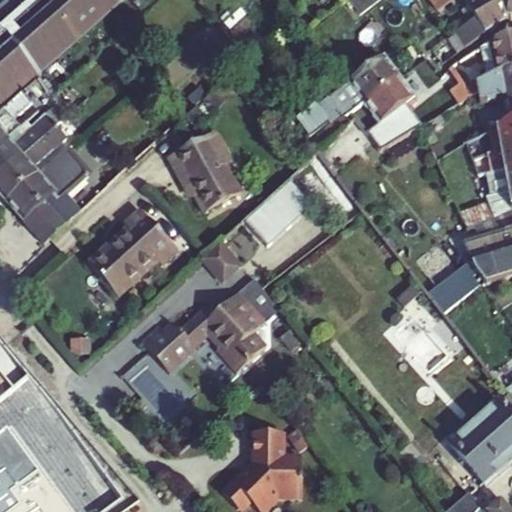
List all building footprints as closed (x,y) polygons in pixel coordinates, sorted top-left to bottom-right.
[(0,110),(36,79),(123,0),(54,0),(18,32),(10,40),(0,48),(0,110)] [(347,0),(355,10),(367,0),(347,0)] [(431,0),(442,14),(460,0),(431,0)] [(460,19),(465,26),(500,0),(469,0),(475,8),(460,19)] [(468,32),(488,29),(511,13),(511,0),(500,0),(465,26),(468,32)] [(0,32),(0,48),(10,40),(6,35),(2,31),(0,32)] [(488,80),(499,74),(511,71),(511,37),(501,40),(491,43),(481,50),(488,80)] [(400,80),(384,58),(340,92),(317,110),(314,106),(294,121),(309,141),(330,126),(331,127),(312,145),(320,153),(350,126),(344,119),(350,114),(364,105),(400,80)] [(488,80),(476,86),(480,107),(504,102),(509,126),(511,125),(511,71),(499,74),(488,80)] [(36,79),(0,110),(0,147),(8,140),(23,126),(15,118),(46,90),(36,79)] [(414,98),(400,80),(364,105),(350,114),(353,118),(366,134),(380,124),(404,106),(414,98)] [(285,110),(294,121),(314,106),(317,110),(340,92),(333,84),(325,90),(319,83),(285,110)] [(380,124),(392,140),(417,124),(404,106),(380,124)] [(8,140),(0,147),(0,180),(57,129),(67,120),(55,108),(14,146),(8,140)] [(76,130),(67,120),(57,129),(66,139),(76,130)] [(417,124),(392,140),(395,143),(419,127),(417,124)] [(490,135),(495,154),(501,152),(511,148),(511,125),(509,126),(490,135)] [(66,139),(57,129),(0,180),(0,194),(8,203),(40,174),(35,168),(66,139)] [(87,145),(80,137),(58,157),(78,180),(88,171),(75,156),(87,145)] [(206,137),(162,163),(178,189),(187,184),(195,198),(206,216),(231,201),(216,178),(228,170),(206,137)] [(487,157),(491,176),(511,172),(511,148),(501,152),(495,154),(487,157)] [(40,174),(8,203),(46,246),(67,227),(69,225),(51,205),(78,180),(58,157),(40,174)] [(470,213),(476,228),(511,212),(511,172),(491,176),(491,177),(494,198),(486,199),(489,206),(470,213)] [(187,184),(178,189),(187,203),(195,198),(187,184)] [(288,184),(245,224),(267,248),(310,209),(288,184)] [(511,212),(476,228),(468,232),(468,234),(467,234),(471,244),(463,246),(472,263),(429,297),(445,316),(482,287),(511,278),(511,212)] [(476,228),(470,213),(461,217),(468,232),(476,228)] [(125,232),(86,269),(114,301),(154,264),(158,268),(174,253),(138,214),(122,228),(125,232)] [(205,258),(203,260),(222,284),(243,266),(222,241),(205,258)] [(405,309),(419,297),(412,288),(398,301),(405,309)] [(268,321),(241,293),(216,317),(210,311),(184,336),(181,332),(175,327),(167,335),(160,341),(157,338),(145,349),(170,375),(197,349),(200,352),(207,346),(202,341),(209,334),(223,348),(220,350),(240,372),(269,344),(257,332),(268,321)] [(207,308),(181,332),(184,336),(210,311),(207,308)] [(142,347),(145,349),(157,338),(160,341),(167,335),(161,329),(142,347)] [(239,373),(240,372),(220,350),(219,352),(239,373)] [(511,356),(491,373),(501,386),(511,400),(511,356)] [(450,443),(487,486),(511,464),(511,417),(499,402),(450,443)] [(237,478),(219,494),(234,511),(238,511),(246,505),(252,511),(263,511),(275,502),(299,504),(300,482),(299,482),(300,462),(282,461),(284,438),(253,437),(251,466),(251,470),(239,481),(237,478)] [(67,511),(12,438),(0,447),(0,511),(67,511)] [(251,466),(237,478),(239,481),(251,470),(251,466)] [(511,511),(511,510),(503,500),(487,511),(511,511)]
